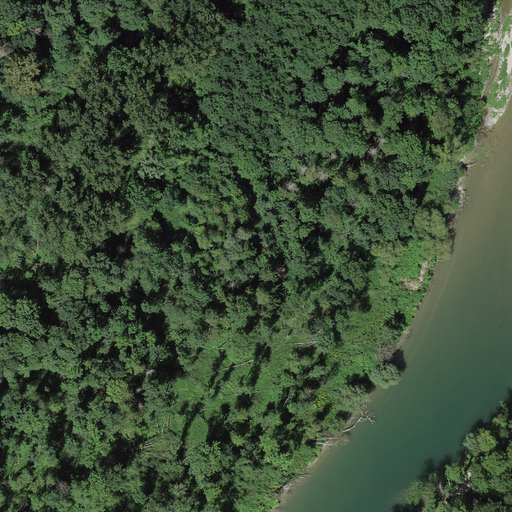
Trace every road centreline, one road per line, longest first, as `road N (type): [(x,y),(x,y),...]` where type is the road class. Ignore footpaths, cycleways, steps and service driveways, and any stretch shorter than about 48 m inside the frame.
road 1 (track): [(55,0),(241,174),(253,194),(253,236),(193,344),(99,477),(52,502),(9,511)]
road 2 (track): [(193,344),(23,352)]
